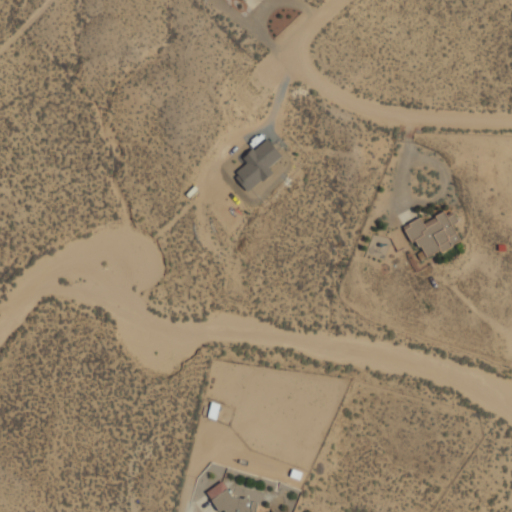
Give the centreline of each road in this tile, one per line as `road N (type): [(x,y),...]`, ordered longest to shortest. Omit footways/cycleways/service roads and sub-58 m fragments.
road 1 (residential): [(288,59),(359,109),(427,124),(511,124)]
road 2 (residential): [(350,0),(241,103)]
